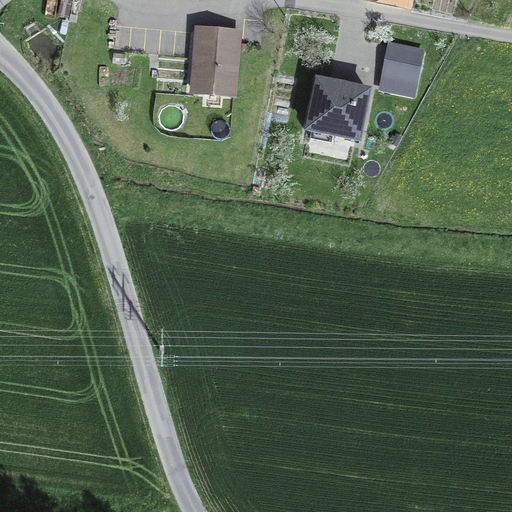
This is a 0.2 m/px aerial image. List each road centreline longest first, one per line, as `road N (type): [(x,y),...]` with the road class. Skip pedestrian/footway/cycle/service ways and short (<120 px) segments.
road 1 (unclassified): [(0,51),(34,88),(88,184),(195,511)]
road 2 (residential): [(511,36),(285,0)]
road 3 (residential): [(250,0),(129,0)]
